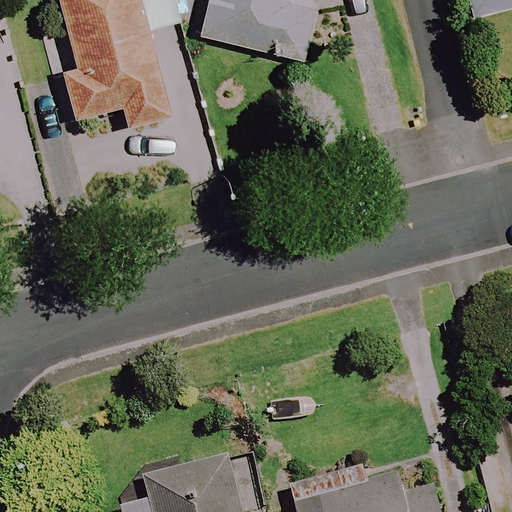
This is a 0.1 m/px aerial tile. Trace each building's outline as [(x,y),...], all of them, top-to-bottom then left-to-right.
[(188,14),(184,0),(68,0),(82,58),(67,61),(79,112),(130,100),(134,119),(177,109),(156,21),(188,14)] [(213,0),(207,33),(315,56),(326,0),(213,0)] [(511,0),(460,0),(467,23),(511,11),(511,0)] [(314,420),(310,368),(277,370),(281,422),(314,420)] [(157,511),(253,511),(240,454),(149,475),(157,511)] [(441,511),(428,465),(299,503),(301,511),(441,511)]
